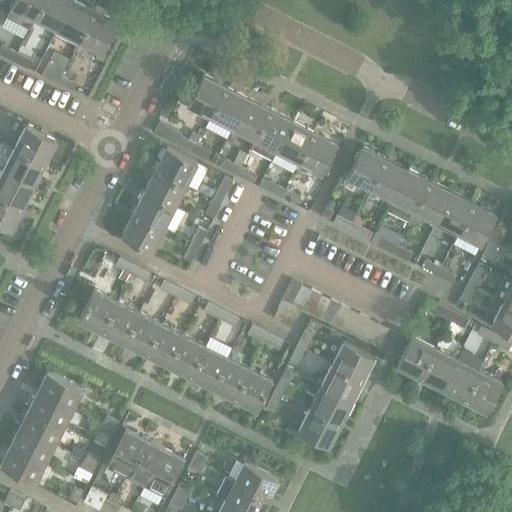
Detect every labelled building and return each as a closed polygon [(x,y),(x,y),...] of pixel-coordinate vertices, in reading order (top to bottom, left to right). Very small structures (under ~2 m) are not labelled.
[(14,0),(12,5),(13,6),(7,17),(28,28),(34,17),(35,17),(43,0),(14,0)] [(43,0),(35,17),(57,28),(71,0),(43,0)] [(77,0),(71,0),(57,28),(79,39),(95,9),(77,0)] [(95,9),(79,39),(102,51),(117,20),(95,9)] [(1,43),(0,45),(0,53),(13,60),(17,51),(1,43)] [(45,66),(41,74),(57,83),(61,74),(70,58),(54,50),(45,66)] [(17,51),(13,60),(28,68),(32,59),(17,51)] [(99,51),(96,57),(102,61),(105,54),(99,51)] [(188,104),(211,116),(226,85),(203,73),(188,104)] [(61,74),(57,83),(72,90),(76,82),(61,74)] [(226,85),(211,116),(233,127),(249,96),(226,85)] [(249,96),(233,127),(255,138),(250,147),(250,148),(271,108),(249,96)] [(271,108),(250,148),(272,158),(276,149),(277,150),(292,119),(271,108)] [(292,119),(277,150),(299,161),(314,130),(292,119)] [(159,120),(153,131),(176,143),(180,135),(182,131),(159,120)] [(27,123),(15,146),(46,161),(57,139),(27,123)] [(314,130),(299,161),(322,173),(337,142),(314,130)] [(176,143),(192,151),(197,143),(180,135),(176,143)] [(197,143),(192,151),(207,159),(211,151),(197,143)] [(347,176),(369,187),(385,156),(363,145),(347,176)] [(15,146),(4,168),(34,184),(46,161),(15,146)] [(167,146),(155,168),(185,183),(197,161),(167,146)] [(385,156),(369,187),(391,198),(407,167),(385,156)] [(221,166),(237,174),(241,166),(225,158),(221,166)] [(241,166),(237,174),(252,182),(256,173),(241,166)] [(407,167),(391,198),(392,199),(386,211),(407,222),(429,179),(407,167)] [(4,168),(0,176),(0,194),(23,206),(34,184),(4,168)] [(155,168),(144,190),(174,205),(185,183),(155,168)] [(429,179),(407,222),(408,222),(414,210),(436,221),(451,190),(429,179)] [(269,180),(265,188),(281,196),(285,188),(269,180)] [(221,182),(213,197),(221,201),(229,186),(221,182)] [(285,188),(281,196),(295,204),(300,196),(285,188)] [(144,190),(133,212),(163,227),(174,205),(144,190)] [(451,190),(436,221),(458,232),(473,201),(451,190)] [(0,222),(11,228),(23,206),(0,194),(0,222)] [(205,212),(213,216),(221,201),(213,197),(205,212)] [(473,201),(458,232),(480,243),(496,213),(473,201)] [(326,206),(322,214),(329,217),(333,209),(326,206)] [(152,250),(163,227),(133,212),(122,235),(152,250)] [(336,214),(332,222),(348,230),(352,222),(336,214)] [(352,222),(348,230),(363,238),(367,229),(352,222)] [(498,222),(490,238),(498,242),(506,227),(498,222)] [(198,226),(190,241),(199,245),(206,230),(198,226)] [(381,236),(377,244),(392,252),(396,244),(381,236)] [(490,238),(482,253),(490,258),(498,242),(490,238)] [(182,257),(191,261),(199,245),(190,241),(182,257)] [(396,244),(392,252),(407,260),(411,252),(396,244)] [(115,264),(131,272),(135,264),(119,256),(115,264)] [(425,258),(421,267),(436,274),(440,266),(425,258)] [(135,264),(131,272),(146,280),(150,272),(135,264)] [(440,266),(436,274),(452,282),(456,274),(440,266)] [(475,267),(467,282),(476,286),(483,271),(475,267)] [(159,287),(175,295),(179,286),(164,279),(159,287)] [(292,279),(283,298),(293,303),(302,284),(292,279)] [(467,282),(459,298),(468,302),(476,286),(467,282)] [(511,283),(503,300),(511,304),(511,283)] [(293,303),(301,307),(311,288),(302,284),(293,303)] [(179,286),(175,295),(190,303),(194,294),(179,286)] [(79,319),(101,330),(117,299),(94,288),(79,319)] [(311,288),(301,307),(311,312),(321,293),(311,288)] [(321,293),(311,312),(321,317),(331,298),(321,293)] [(278,307),(296,316),(301,307),(293,303),(283,298),(278,307)] [(331,298),(321,317),(331,322),(341,303),(331,298)] [(117,299),(101,330),(124,341),(139,310),(117,299)] [(511,304),(503,300),(492,322),(511,332),(511,304)] [(203,309),(219,317),(223,309),(208,301),(203,309)] [(433,311),(449,319),(453,310),(437,302),(433,311)] [(341,303),(331,322),(341,327),(351,308),(341,303)] [(278,307),(273,317),(291,326),(296,316),(278,307)] [(351,308),(341,327),(350,332),(360,313),(351,308)] [(223,309),(219,317),(234,325),(239,317),(223,309)] [(139,310),(124,341),(146,353),(161,322),(139,310)] [(453,310),(449,319),(463,326),(468,318),(453,310)] [(360,313),(350,332),(360,337),(369,318),(360,313)] [(369,318),(360,337),(370,342),(379,323),(369,318)] [(161,322),(146,353),(168,364),(183,333),(161,322)] [(247,332),(263,340),(267,331),(252,323),(247,332)] [(379,323),(370,342),(379,346),(389,327),(379,323)] [(477,333),(493,341),(498,333),(481,325),(477,333)] [(304,329),(296,344),(305,349),(313,333),(304,329)] [(267,331),(263,340),(279,348),(283,339),(267,331)] [(183,333),(168,364),(190,375),(205,344),(183,333)] [(498,333),(493,341),(507,348),(511,340),(498,333)] [(396,365),(419,377),(435,346),(412,334),(396,365)] [(344,340),(332,363),(363,378),(374,355),(344,340)] [(205,344),(190,375),(212,386),(228,355),(205,344)] [(296,344),(289,360),(297,364),(305,349),(296,344)] [(435,346),(419,377),(441,388),(457,357),(435,346)] [(457,357),(441,388),(464,399),(480,368),(478,368),(484,359),(462,347),(457,357)] [(228,355),(212,386),(234,397),(250,366),(228,355)] [(332,363),(321,384),(352,400),(363,378),(332,363)] [(250,366),(234,397),(257,408),(272,377),(250,366)] [(480,368),(464,399),(486,411),(502,380),(480,368)] [(48,370),(38,389),(73,407),(82,388),(48,370)] [(282,373),(275,388),(283,392),(291,377),(282,373)] [(321,384),(310,406),(341,422),(352,400),(321,384)] [(275,388),(267,404),(275,408),(283,392),(275,388)] [(38,389),(29,407),(63,425),(73,407),(38,389)] [(329,445),(341,422),(310,406),(299,429),(298,430),(329,445)] [(29,407),(20,426),(54,443),(63,425),(29,407)] [(107,414),(103,422),(114,428),(118,420),(107,414)] [(99,430),(110,436),(114,428),(103,422),(99,430)] [(289,424),(285,431),(295,436),(298,430),(299,429),(289,424)] [(20,426),(11,444),(45,461),(54,443),(20,426)] [(108,462),(127,472),(144,437),(126,428),(108,462)] [(144,437),(127,472),(145,481),(162,447),(144,437)] [(36,480),(45,461),(11,444),(1,463),(36,480)] [(162,447),(145,481),(164,490),(181,456),(162,447)] [(196,450),(192,457),(203,463),(207,456),(196,450)] [(89,451),(85,458),(96,464),(100,457),(89,451)] [(192,457),(188,465),(199,471),(203,463),(192,457)] [(80,466),(92,472),(96,464),(85,458),(80,466)] [(245,460),(235,479),(270,497),(279,478),(245,460)] [(235,479),(226,498),(254,511),(261,511),(270,497),(235,479)] [(0,498),(12,505),(18,494),(0,484),(0,498)] [(69,497),(77,502),(83,490),(75,486),(69,497)] [(177,486),(173,494),(185,500),(189,492),(177,486)] [(18,494),(12,505),(19,509),(25,497),(18,494)] [(173,494),(169,501),(181,507),(185,500),(173,494)] [(105,496),(99,508),(107,511),(113,500),(105,496)] [(254,511),(226,498),(218,511),(254,511)] [(113,500),(107,511),(115,511),(120,504),(113,500)]
